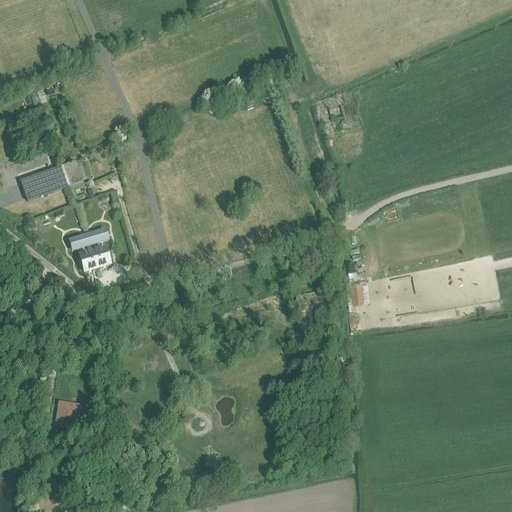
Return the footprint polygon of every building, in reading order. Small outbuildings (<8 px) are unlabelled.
[(65,167),(63,168),(70,188),(71,191),(84,187),(81,180),(86,179),(82,167),(80,162),(74,164),(65,167)] [(32,179),(20,183),(27,203),(32,202),(70,188),(63,168),(61,169),(32,179)] [(85,237),(96,273),(107,270),(101,254),(95,255),(92,247),(107,243),(104,232),(85,237)] [(96,273),(85,237),(68,242),(70,253),(83,249),(85,258),(79,260),(84,277),(96,273)] [(353,309),(364,308),(362,286),(351,287),(353,309)] [(314,310),(317,325),(326,324),(323,309),(325,309),(323,292),(295,296),(297,313),(314,310)] [(70,406),(59,404),(55,427),(75,430),(78,411),(70,409),(70,406)] [(218,431),(192,440),(201,466),(233,458),(218,431)]
